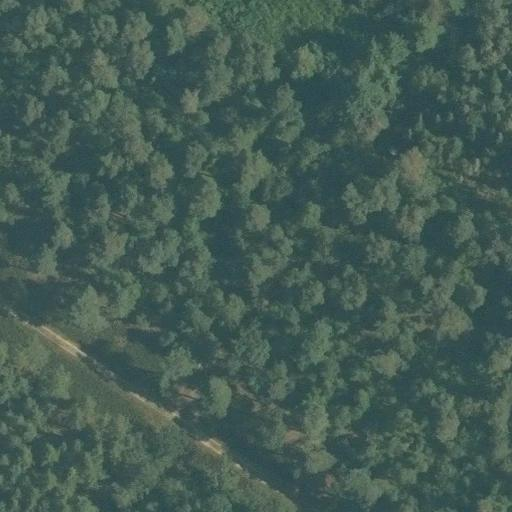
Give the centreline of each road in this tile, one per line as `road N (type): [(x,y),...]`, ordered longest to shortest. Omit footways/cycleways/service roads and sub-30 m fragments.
road 1 (track): [(108,511),(508,0)]
road 2 (track): [(0,304),(312,511)]
